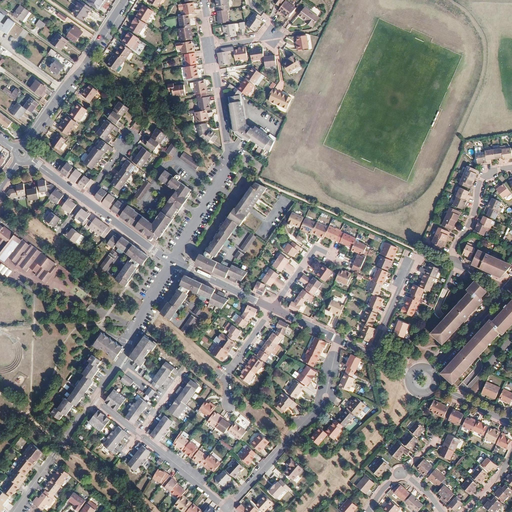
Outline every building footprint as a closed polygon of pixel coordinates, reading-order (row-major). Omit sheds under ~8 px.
[(90,0),(89,3),(98,9),(104,0),(90,0)] [(229,10),(227,0),(214,0),(215,4),(217,4),(218,11),(227,10),(229,10)] [(79,3),(91,11),(92,9),(81,1),(79,3)] [(277,12),(281,14),(282,13),(289,18),(295,9),(285,1),(277,12)] [(91,11),(79,3),(75,8),(78,10),(75,15),(84,21),(91,11)] [(193,3),(183,4),(185,15),(189,15),(195,14),(194,10),(193,10),(192,7),(194,7),(193,3)] [(30,12),(21,5),(14,15),(16,16),(15,18),(19,21),(20,19),(22,21),(30,12)] [(136,15),(137,16),(144,6),(142,5),(136,15)] [(144,6),(137,16),(147,22),(153,12),(144,6)] [(314,25),(320,16),(306,6),(300,14),(307,19),(314,25)] [(0,11),(6,16),(8,13),(0,7),(0,11)] [(228,22),(227,10),(218,11),(216,11),(218,23),(228,22)] [(261,17),(255,12),(246,24),(246,26),(254,32),(261,22),(259,20),(261,17)] [(185,15),(179,16),(181,29),(191,27),(190,22),(189,22),(188,18),(189,18),(189,15),(185,15)] [(139,35),(145,24),(136,18),(133,24),(129,29),(139,35)] [(42,29),(46,24),(40,19),(35,24),(42,29)] [(223,26),(223,31),(225,31),(226,33),(226,38),(236,36),(234,24),(223,26)] [(75,26),(68,36),(76,42),(81,35),(81,34),(82,31),(75,26)] [(393,26),(390,33),(398,35),(401,28),(393,26)] [(191,32),(191,27),(181,29),(178,29),(180,41),(192,39),(192,34),(191,34),(190,32),(191,32)] [(375,36),(382,39),(385,32),(378,29),(375,36)] [(139,39),(129,32),(122,42),(134,50),(139,43),(137,42),(139,39)] [(63,46),(67,40),(58,33),(51,43),(61,50),(64,47),(63,46)] [(297,45),(296,45),(296,50),(298,50),(302,49),(308,48),(306,36),(296,38),(297,42),(297,45)] [(181,48),(182,54),(194,52),(193,48),(192,48),(191,42),(175,44),(176,49),(181,48)] [(407,52),(409,44),(401,42),(399,50),(407,52)] [(118,51),(117,50),(114,54),(123,60),(124,61),(131,51),(123,45),(118,51)] [(217,53),(219,66),(229,65),(227,54),(233,53),(233,50),(233,47),(220,49),(221,53),(217,53)] [(246,47),(241,48),(241,49),(238,50),(233,50),(233,53),(235,60),(243,59),(243,61),(247,60),(246,47)] [(417,54),(423,57),(427,50),(420,47),(417,54)] [(48,53),(54,57),(57,52),(51,48),(48,53)] [(254,50),(250,50),(251,61),(264,59),(264,57),(263,48),(257,49),(257,51),(254,51),(254,50)] [(443,59),(446,52),(441,50),(438,56),(443,59)] [(111,59),(110,61),(107,65),(114,71),(119,64),(120,65),(123,60),(114,54),(114,53),(110,58),(111,59)] [(194,53),(184,55),(186,67),(195,65),(196,65),(194,53)] [(372,62),(378,65),(381,58),(375,55),(372,62)] [(264,59),(265,67),(276,65),(275,56),(264,57),(264,59)] [(289,61),(283,64),(288,73),(300,66),(293,56),(288,59),(289,61)] [(417,67),(421,60),(414,56),(410,63),(417,67)] [(398,66),(405,68),(407,60),(400,58),(398,66)] [(64,66),(56,60),(51,69),(58,74),(64,66)] [(387,60),(384,67),(391,70),(394,63),(387,60)] [(186,67),(184,67),(186,79),(198,77),(197,72),(196,72),(195,65),(186,67)] [(252,68),(249,72),(250,72),(246,78),(254,83),(261,74),(252,68)] [(446,68),(443,76),(450,79),(453,71),(446,68)] [(429,84),(431,77),(424,74),(422,82),(429,84)] [(397,76),(394,84),(401,87),(404,79),(397,76)] [(246,96),(254,86),(244,79),(241,83),(243,84),(238,90),(241,93),(246,96)] [(36,80),(31,88),(43,98),(46,93),(44,92),(47,88),(36,80)] [(204,88),(204,85),(203,80),(194,82),(196,94),(204,92),(206,92),(207,92),(206,88),(204,88)] [(371,80),(368,87),(376,90),(378,83),(371,80)] [(174,86),(173,83),(168,84),(169,91),(173,91),(173,96),(180,95),(181,96),(185,95),(184,85),(174,86)] [(417,84),(414,92),(422,95),(425,87),(417,84)] [(90,85),(87,89),(85,92),(83,91),(81,94),(90,101),(98,90),(90,85)] [(276,85),(271,92),(272,93),(270,96),(284,107),(291,97),(287,94),(286,96),(282,93),(283,91),(279,89),(280,88),(276,85)] [(13,93),(6,88),(3,90),(15,99),(21,92),(16,88),(13,93)] [(229,97),(234,130),(234,132),(235,134),(236,135),(238,137),(245,126),(244,125),(242,112),(239,95),(241,93),(238,90),(237,89),(236,89),(234,91),(233,93),(234,94),(232,96),(229,97)] [(354,99),(357,92),(350,89),(347,97),(354,99)] [(363,98),(371,101),(374,94),(366,91),(363,98)] [(380,91),(378,98),(384,101),(386,94),(380,91)] [(439,105),(442,97),(435,94),(432,102),(439,105)] [(210,110),(208,97),(207,97),(205,97),(198,98),(200,111),(206,110),(210,110)] [(417,104),(423,108),(427,101),(421,97),(417,104)] [(31,98),(24,107),(26,109),(31,113),(38,103),(31,98)] [(120,102),(113,111),(122,117),(125,113),(129,109),(120,102)] [(390,111),(393,104),(386,102),(383,109),(390,111)] [(404,112),(406,104),(399,102),(397,110),(404,112)] [(19,119),(26,109),(24,107),(18,103),(11,112),(19,119)] [(72,111),(69,115),(79,122),(87,111),(78,103),(75,108),(76,109),(74,112),(72,111)] [(347,116),(351,109),(344,105),(340,113),(347,116)] [(373,106),(370,114),(377,116),(380,108),(373,106)] [(208,121),(206,110),(200,111),(195,112),(197,122),(208,121)] [(108,118),(111,121),(120,127),(122,125),(118,122),(122,117),(113,111),(108,118)] [(13,122),(0,112),(0,121),(9,128),(13,122)] [(68,116),(65,121),(63,123),(62,122),(58,129),(68,136),(77,123),(68,116)] [(394,125),(401,127),(403,119),(396,118),(394,125)] [(107,120),(102,127),(110,133),(113,130),(117,132),(119,129),(107,120)] [(362,120),(360,127),(366,129),(369,123),(362,120)] [(206,123),(197,125),(198,130),(199,130),(200,136),(208,143),(210,140),(214,135),(215,133),(211,130),(209,133),(207,131),(207,129),(206,123)] [(242,140),(243,139),(249,130),(245,126),(238,137),(242,140)] [(110,133),(102,127),(96,134),(106,142),(109,143),(111,140),(107,138),(110,133)] [(250,139),(263,149),(269,153),(275,138),(269,134),(267,137),(264,135),(267,132),(260,127),(257,130),(255,129),(254,129),(252,129),(251,131),(249,130),(243,139),(248,142),(249,140),(250,139)] [(154,133),(151,138),(159,144),(166,135),(156,128),(153,132),(154,133)] [(374,137),(381,140),(383,133),(376,130),(374,137)] [(386,138),(393,141),(396,134),(389,131),(386,138)] [(355,142),(358,135),(351,132),(348,139),(355,142)] [(58,134),(51,143),(59,149),(66,140),(58,134)] [(154,151),(159,144),(151,138),(148,142),(143,139),(141,142),(154,151)] [(333,138),(330,145),(336,148),(339,141),(333,138)] [(366,147),(369,140),(362,138),(360,145),(366,147)] [(250,139),(249,140),(253,144),(262,150),(263,149),(250,139)] [(101,140),(96,147),(104,152),(105,154),(108,150),(112,153),(114,149),(110,147),(105,143),(101,140)] [(419,150),(422,143),(415,141),(412,147),(419,150)] [(375,143),(371,150),(378,153),(381,146),(375,143)] [(171,144),(165,152),(171,156),(177,148),(171,144)] [(138,155),(146,161),(151,154),(139,145),(137,148),(141,151),(138,155)] [(95,146),(89,154),(99,162),(101,158),(100,158),(104,152),(96,147),(95,146)] [(497,150),(493,151),(495,160),(499,159),(499,163),(503,162),(501,147),(497,148),(497,150)] [(504,147),(501,147),(503,162),(506,162),(506,159),(508,159),(511,159),(510,149),(504,150),(504,147)] [(487,165),(485,150),(481,151),(481,153),(476,154),(477,164),(480,164),(481,163),(482,162),(483,165),(487,165)] [(488,150),(485,150),(487,165),(490,164),(490,160),(495,160),(493,151),(488,151),(488,150)] [(199,164),(183,152),(179,158),(195,170),(199,164)] [(387,162),(390,155),(383,152),(380,159),(387,162)] [(99,162),(89,154),(82,162),(91,169),(95,163),(97,164),(99,162)] [(131,156),(129,159),(141,168),(146,161),(138,155),(135,159),(131,156)] [(121,166),(122,167),(130,173),(135,166),(122,156),(120,159),(124,162),(121,166)] [(363,164),(371,167),(373,160),(366,157),(363,164)] [(103,168),(107,162),(102,159),(98,164),(103,168)] [(62,172),(61,173),(66,176),(71,169),(72,167),(66,163),(65,165),(62,162),(57,170),(59,172),(60,171),(62,172)] [(392,173),(395,166),(388,163),(385,170),(392,173)] [(117,171),(115,174),(125,182),(131,174),(130,173),(122,167),(119,171),(117,171)] [(475,179),(478,172),(467,167),(463,175),(473,180),(474,178),(475,179)] [(66,176),(69,179),(69,177),(71,179),(70,180),(74,183),(81,174),(75,169),(74,171),(71,169),(66,176)] [(400,169),(398,176),(404,178),(407,171),(400,169)] [(173,187),(175,189),(179,184),(176,182),(179,179),(179,178),(179,177),(179,176),(178,175),(177,175),(176,175),(174,178),(172,176),(172,175),(165,170),(159,179),(166,184),(172,189),(173,187)] [(125,182),(115,174),(112,177),(114,178),(110,183),(119,190),(125,182)] [(473,180),(463,175),(459,184),(470,189),(472,186),(470,185),(471,183),(473,184),(474,181),(473,180)] [(89,180),(84,176),(77,185),(81,188),(82,187),(84,188),(85,186),(88,188),(94,181),(90,178),(89,180)] [(338,188),(342,182),(336,177),(331,184),(338,188)] [(36,186),(37,192),(47,190),(51,194),(56,188),(50,184),(46,185),(45,180),(43,181),(43,180),(35,181),(36,186)] [(138,191),(134,196),(140,200),(151,184),(145,180),(143,183),(138,191)] [(17,188),(9,190),(6,194),(12,199),(14,197),(25,195),(23,183),(18,184),(18,185),(16,186),(17,188)] [(185,198),(191,190),(181,183),(180,185),(176,190),(173,195),(184,203),(187,199),(185,198)] [(262,194),(267,188),(255,183),(252,188),(242,201),(251,208),(261,194),(262,194)] [(102,187),(99,185),(93,192),(96,194),(94,196),(96,198),(95,199),(100,202),(106,193),(101,188),(102,187)] [(29,200),(38,198),(37,192),(36,186),(33,187),(33,188),(27,189),(29,200)] [(500,190),(498,187),(495,190),(503,200),(506,198),(507,200),(511,195),(504,186),(502,188),(502,189),(500,190)] [(241,200),(242,201),(252,188),(251,187),(241,200)] [(56,188),(51,194),(49,197),(57,203),(63,195),(58,191),(59,190),(56,188)] [(455,192),(454,196),(467,202),(468,199),(465,198),(466,196),(467,196),(469,193),(460,189),(458,193),(455,192)] [(101,203),(105,206),(106,205),(108,206),(107,207),(110,210),(115,203),(112,200),(113,198),(108,194),(101,203)] [(173,195),(171,199),(182,207),(184,203),(173,195)] [(467,202),(454,196),(452,199),(455,201),(452,206),(462,210),(463,208),(462,206),(463,205),(466,206),(467,202)] [(72,200),(69,197),(62,207),(70,213),(76,205),(71,201),(72,200)] [(135,210),(128,205),(126,207),(121,214),(119,216),(152,240),(154,238),(156,235),(159,237),(160,238),(171,222),(169,221),(173,216),(178,209),(179,210),(182,207),(171,199),(166,205),(167,205),(164,210),(162,212),(161,212),(154,222),(154,223),(153,225),(149,223),(149,222),(134,211),(135,210)] [(488,204),(486,207),(500,213),(501,210),(499,208),(501,203),(492,199),(490,202),(491,202),(490,205),(488,204)] [(118,212),(121,214),(126,207),(117,200),(115,203),(110,210),(114,213),(115,212),(117,213),(118,212)] [(234,209),(232,212),(244,220),(247,217),(245,216),(247,213),(240,208),(240,207),(238,205),(236,208),(237,208),(236,210),(234,209)] [(449,207),(445,216),(455,221),(456,219),(457,219),(460,213),(449,207)] [(500,213),(486,207),(485,210),(488,212),(486,216),(494,220),(496,215),(498,216),(500,213)] [(86,212),(82,209),(81,208),(75,217),(83,222),(90,213),(87,211),(86,212)] [(174,217),(179,210),(178,209),(173,216),(169,221),(171,222),(174,217)] [(60,218),(52,212),(46,220),(55,228),(58,224),(56,223),(60,218)] [(244,220),(232,212),(227,218),(238,225),(240,226),(244,220)] [(304,217),(292,212),(287,223),(292,225),(293,224),(299,226),(304,217)] [(455,221),(445,216),(441,225),(452,230),(454,227),(452,226),(453,224),(455,225),(456,222),(455,221)] [(478,219),(476,223),(490,229),(491,226),(490,225),(492,221),(483,217),(481,221),(478,219)] [(88,227),(95,231),(102,222),(98,219),(97,220),(95,218),(92,222),(89,220),(84,227),(87,229),(88,227)] [(238,225),(227,218),(205,249),(207,251),(203,256),(201,255),(195,264),(219,275),(224,266),(209,259),(212,256),(214,257),(238,225)] [(316,224),(305,219),(301,229),(308,232),(307,233),(311,235),(312,233),(316,224)] [(102,222),(95,231),(104,238),(109,231),(106,229),(107,228),(105,226),(106,225),(102,222)] [(328,228),(317,223),(316,224),(312,233),(317,235),(320,236),(319,237),(323,239),(324,236),(328,228)] [(490,229),(476,223),(475,227),(477,228),(477,230),(476,230),(474,233),(483,237),(486,231),(488,233),(490,229)] [(44,280),(48,274),(52,270),(55,267),(51,264),(53,262),(28,242),(27,244),(20,238),(19,239),(12,233),(11,235),(7,232),(8,232),(0,225),(0,253),(1,255),(7,255),(13,259),(14,260),(15,263),(18,263),(19,264),(25,269),(28,264),(35,270),(38,267),(38,266),(42,269),(41,269),(37,275),(44,280)] [(332,239),(336,241),(340,232),(340,231),(335,228),(335,230),(329,227),(328,228),(324,236),(332,240),(332,239)] [(75,242),(80,234),(79,233),(72,228),(69,233),(67,232),(65,235),(75,242)] [(439,229),(435,237),(445,242),(446,239),(447,240),(450,234),(439,229)] [(336,241),(352,248),(355,241),(356,239),(340,232),(336,241)] [(250,233),(239,249),(244,253),(255,237),(250,233)] [(128,241),(118,234),(116,237),(113,235),(106,243),(112,248),(115,245),(121,250),(128,241)] [(442,251),(443,248),(442,247),(444,244),(445,245),(446,242),(445,242),(435,237),(431,246),(442,251)] [(124,251),(126,253),(132,244),(130,243),(128,241),(121,250),(124,251)] [(363,262),(366,257),(362,255),(366,246),(355,241),(352,248),(351,250),(358,254),(353,265),(361,269),(363,262)] [(298,251),(301,248),(292,242),(290,245),(288,244),(284,250),(293,257),(297,251),(298,251)] [(461,254),(463,255),(464,255),(464,254),(466,255),(464,259),(468,260),(473,248),(470,247),(471,245),(466,242),(461,254)] [(394,256),(395,253),(397,249),(386,243),(380,255),(393,260),(395,256),(394,256)] [(140,263),(141,264),(147,255),(132,244),(126,253),(132,257),(129,261),(128,260),(115,279),(125,286),(137,269),(136,268),(140,263)] [(243,255),(237,251),(233,257),(238,261),(243,255)] [(507,266),(475,251),(470,262),(478,266),(479,264),(480,261),(483,263),(482,265),(481,268),(498,275),(499,273),(500,270),(504,272),(507,268),(507,266)] [(285,265),(287,263),(289,260),(280,254),(276,260),(293,272),(295,269),(289,265),(288,267),(285,265)] [(99,267),(104,271),(113,259),(108,255),(99,267)] [(387,270),(389,267),(390,265),(391,265),(392,262),(381,257),(377,266),(387,270)] [(293,272),(276,260),(272,266),(281,272),(283,269),(284,268),(286,269),(285,271),(291,275),(293,272)] [(0,262),(0,273),(5,275),(9,270),(0,262)] [(231,265),(229,269),(226,275),(230,277),(228,280),(235,283),(237,280),(240,282),(247,273),(231,265)] [(229,269),(224,266),(219,275),(225,278),(226,275),(229,269)] [(323,266),(319,270),(320,271),(319,273),(318,273),(316,276),(324,282),(332,272),(323,266)] [(424,274),(434,278),(438,270),(429,266),(426,271),(425,270),(424,274)] [(270,269),(266,275),(282,287),(284,284),(278,279),(277,281),(275,279),(276,278),(278,275),(270,269)] [(377,269),(372,281),(373,281),(382,285),(384,282),(383,281),(384,278),(386,273),(377,269)] [(339,270),(335,280),(346,285),(351,274),(347,272),(346,273),(344,272),(339,270)] [(423,278),(423,280),(421,283),(420,283),(418,287),(424,290),(429,292),(435,279),(434,278),(424,274),(422,277),(423,278)] [(282,287),(266,275),(262,281),(270,287),(272,284),(273,282),(275,284),(274,285),(280,289),(282,287)] [(313,278),(311,281),(310,282),(308,281),(309,279),(303,275),(301,278),(317,289),(322,284),(313,278)] [(159,313),(169,321),(187,296),(186,295),(189,290),(197,294),(202,284),(195,281),(186,276),(181,287),(177,292),(176,291),(159,313)] [(313,295),(317,289),(301,278),(299,279),(299,280),(305,285),(306,283),(308,285),(307,286),(305,289),(313,295)] [(257,281),(253,291),(258,294),(262,296),(263,293),(264,291),(265,289),(263,288),(265,285),(257,281)] [(373,281),(368,293),(373,295),(377,297),(382,285),(373,281)] [(88,294),(91,289),(82,283),(79,288),(88,294)] [(480,295),(481,296),(486,291),(488,291),(489,290),(488,289),(487,288),(486,288),(486,289),(484,290),(477,283),(468,292),(469,293),(463,300),(464,301),(458,307),(446,321),(442,325),(435,333),(440,338),(438,341),(441,344),(443,342),(441,341),(442,340),(443,340),(444,341),(448,336),(448,335),(447,335),(448,333),(450,335),(450,334),(467,316),(465,315),(467,313),(469,314),(482,300),(480,298),(478,297),(480,295)] [(202,284),(197,294),(202,296),(207,286),(202,284)] [(410,299),(418,302),(424,290),(418,287),(413,285),(409,294),(411,295),(410,299)] [(207,286),(202,296),(204,297),(210,300),(208,303),(215,307),(220,310),(225,303),(227,300),(224,298),(225,295),(218,291),(216,295),(213,293),(215,290),(208,287),(207,286)] [(300,293),(298,296),(296,298),(302,303),(304,300),(306,302),(311,296),(302,290),(300,293)] [(377,297),(373,295),(368,305),(369,306),(377,310),(382,299),(377,297)] [(300,306),(302,303),(296,298),(293,303),(291,302),(290,302),(288,308),(297,312),(300,306)] [(400,312),(412,317),(415,309),(416,310),(419,303),(418,302),(410,299),(407,298),(404,304),(405,305),(404,308),(402,307),(400,312)] [(335,313),(335,314),(339,316),(344,306),(331,300),(326,311),(327,313),(330,314),(332,313),(333,312),(335,313)] [(500,335),(503,332),(500,330),(502,328),(505,330),(511,322),(511,303),(509,307),(506,305),(504,308),(506,310),(509,313),(507,314),(504,312),(495,322),(498,324),(496,326),(494,324),(491,322),(478,336),(480,337),(479,338),(478,339),(477,337),(460,356),(460,357),(461,357),(460,359),(458,358),(447,370),(452,374),(452,375),(448,379),(452,383),(468,365),(479,354),(486,346),(494,337),(498,333),(500,335)] [(244,312),(242,314),(249,319),(252,316),(253,316),(256,310),(247,305),(244,312)] [(366,310),(360,323),(364,324),(370,327),(373,323),(372,322),(373,319),(374,319),(376,315),(375,314),(377,310),(369,306),(367,311),(366,310)] [(197,307),(192,314),(198,318),(202,311),(197,307)] [(243,328),(249,319),(242,314),(240,318),(238,316),(234,322),(243,328)] [(190,316),(180,331),(186,334),(196,320),(190,316)] [(283,336),(288,325),(278,320),(275,327),(278,328),(276,331),(283,336)] [(393,334),(402,338),(407,325),(396,320),(395,325),(396,325),(395,327),(393,334)] [(370,327),(364,324),(361,331),(362,332),(359,338),(368,343),(375,329),(370,327)] [(227,336),(234,340),(240,332),(232,326),(227,332),(229,333),(227,336)] [(272,333),(268,338),(277,345),(283,336),(276,331),(274,334),(272,333)] [(109,342),(110,340),(110,338),(107,338),(104,335),(104,334),(102,334),(99,338),(95,342),(93,346),(99,351),(100,349),(108,355),(107,356),(113,361),(116,357),(119,353),(122,349),(121,346),(120,347),(116,344),(115,342),(113,342),(111,344),(109,342)] [(229,348),(231,345),(233,343),(221,334),(218,338),(221,341),(218,345),(228,353),(231,349),(229,348)] [(151,351),(156,345),(152,343),(147,339),(143,336),(140,341),(137,345),(139,346),(137,349),(135,348),(129,356),(133,360),(137,363),(141,365),(145,359),(143,358),(147,352),(149,349),(151,351)] [(268,338),(262,347),(269,352),(271,349),(273,350),(277,345),(268,338)] [(324,348),(326,343),(315,338),(313,343),(311,342),(308,350),(319,356),(322,350),(321,349),(322,347),(324,348)] [(218,345),(217,344),(210,354),(220,361),(225,356),(228,353),(218,345)] [(262,347),(256,356),(264,362),(269,356),(267,355),(269,352),(262,347)] [(317,359),(319,356),(308,350),(307,350),(305,354),(306,355),(303,362),(312,366),(316,359),(317,359)] [(84,375),(76,386),(85,393),(93,381),(91,380),(99,369),(96,367),(100,362),(92,355),(87,361),(90,363),(82,373),(84,375)] [(360,360),(350,355),(345,366),(347,367),(345,371),(353,375),(360,360)] [(262,363),(254,357),(249,364),(248,363),(245,367),(254,373),(255,374),(262,363)] [(166,361),(152,379),(154,380),(151,383),(157,388),(160,385),(161,386),(163,382),(167,385),(171,379),(168,377),(172,371),(175,374),(178,371),(166,361)] [(254,373),(245,367),(243,370),(244,371),(239,378),(247,383),(254,373)] [(306,386),(308,382),(310,380),(311,381),(314,377),(313,376),(315,373),(306,367),(300,375),(299,375),(296,379),(306,386)] [(443,374),(448,379),(452,375),(452,374),(447,370),(443,374)] [(338,387),(348,392),(354,379),(344,375),(342,379),(343,380),(341,383),(340,382),(338,387)] [(123,377),(118,383),(124,388),(127,390),(132,383),(123,377)] [(188,383),(184,389),(180,386),(176,392),(180,395),(168,410),(180,419),(184,413),(189,406),(186,404),(190,398),(199,386),(187,377),(184,380),(188,383)] [(304,386),(295,380),(286,392),(295,398),(298,394),(297,394),(299,390),(300,391),(304,386)] [(495,387),(486,382),(481,394),(490,398),(495,387)] [(76,386),(75,388),(84,395),(85,393),(76,386)] [(148,387),(144,393),(150,397),(155,391),(148,387)] [(76,406),(84,395),(75,388),(71,394),(67,399),(65,398),(56,409),(54,408),(50,413),(59,420),(63,414),(65,416),(73,404),(76,406)] [(125,399),(113,390),(108,397),(105,401),(117,410),(125,399)] [(511,399),(511,394),(503,390),(498,400),(509,405),(511,399)] [(296,404),(282,392),(279,396),(281,398),(281,400),(277,405),(283,410),(283,411),(287,406),(288,406),(291,409),(296,404)] [(139,412),(141,413),(146,407),(149,410),(152,407),(140,398),(135,404),(134,403),(128,410),(129,411),(125,417),(128,420),(129,418),(131,420),(130,421),(137,426),(140,423),(136,421),(138,418),(136,416),(139,412)] [(351,404),(349,403),(345,407),(356,417),(365,406),(356,398),(352,402),(351,404)] [(211,406),(208,404),(204,401),(198,410),(208,417),(215,407),(212,404),(211,406)] [(442,419),(447,408),(433,401),(428,411),(432,412),(434,413),(434,415),(442,419)] [(337,421),(344,427),(353,416),(344,409),(342,412),(343,414),(340,417),(337,421)] [(462,415),(452,410),(447,421),(457,426),(462,415)] [(97,411),(88,422),(94,427),(100,432),(109,420),(97,411)] [(157,430),(154,429),(152,432),(148,430),(146,433),(153,438),(154,436),(156,438),(155,439),(158,442),(163,435),(164,436),(170,428),(169,428),(173,422),(161,413),(158,416),(162,419),(157,425),(160,426),(157,430)] [(215,428),(216,427),(223,418),(219,415),(219,416),(216,415),(214,413),(207,422),(215,428)] [(230,425),(227,423),(225,421),(226,420),(223,418),(216,427),(224,433),(230,425)] [(476,422),(472,420),(472,422),(469,420),(466,418),(461,427),(472,432),(472,430),(476,422)] [(329,428),(328,428),(324,432),(326,434),(333,440),(341,431),(339,429),(342,426),(336,422),(334,420),(332,423),(333,424),(329,428)] [(416,422),(408,431),(416,437),(424,429),(416,422)] [(476,422),(472,430),(483,436),(486,428),(480,425),(480,424),(476,422)] [(233,423),(227,431),(239,440),(245,432),(233,423)] [(113,449),(118,444),(115,442),(119,438),(121,439),(123,437),(127,439),(129,436),(123,431),(122,432),(120,430),(121,429),(118,426),(113,433),(111,431),(105,439),(107,440),(102,445),(114,455),(117,452),(113,449)] [(317,445),(326,434),(324,432),(318,428),(309,438),(317,445)] [(495,432),(492,431),(488,429),(483,439),(494,444),(499,433),(495,431),(495,432)] [(408,433),(400,443),(410,451),(418,442),(408,433)] [(453,451),(453,452),(459,440),(447,434),(441,446),(453,451)] [(505,436),(501,434),(496,444),(506,450),(510,442),(504,438),(505,436)] [(250,444),(258,451),(261,447),(262,449),(268,443),(260,435),(250,444)] [(180,436),(174,444),(177,446),(176,448),(182,452),(182,451),(189,443),(180,436)] [(222,440),(220,443),(231,450),(232,447),(222,440)] [(189,443),(182,451),(190,458),(197,448),(189,442),(189,443)] [(397,442),(387,453),(397,461),(403,453),(406,455),(409,452),(397,442)] [(139,449),(137,451),(139,453),(135,458),(133,456),(129,461),(125,459),(123,462),(135,472),(139,466),(140,467),(146,459),(145,458),(150,452),(147,450),(146,451),(144,450),(145,448),(138,443),(135,446),(139,449)] [(34,445),(24,458),(34,465),(37,462),(35,461),(42,452),(34,445)] [(441,450),(440,452),(438,456),(448,460),(453,451),(441,446),(440,449),(441,450)] [(255,454),(247,447),(245,450),(246,450),(239,458),(247,465),(250,462),(248,461),(250,460),(255,454)] [(192,459),(201,466),(207,457),(198,450),(192,459)] [(35,461),(37,462),(44,454),(42,452),(35,461)] [(220,464),(208,455),(207,457),(201,466),(204,468),(206,467),(208,469),(213,472),(220,464)] [(30,467),(31,468),(34,465),(24,458),(23,457),(15,468),(17,469),(24,475),(30,467)] [(290,459),(286,464),(290,467),(284,474),(292,481),(302,470),(290,459)] [(483,460),(479,464),(488,473),(490,470),(490,469),(491,468),(494,470),(497,468),(486,459),(484,461),(483,460)] [(380,460),(376,464),(383,470),(387,466),(380,460)] [(423,460),(416,468),(421,472),(420,473),(423,476),(431,467),(423,460)] [(236,461),(226,471),(235,479),(238,476),(237,475),(243,468),(236,461)] [(383,470),(376,464),(370,471),(378,478),(383,472),(382,471),(383,470)] [(478,467),(470,476),(479,485),(482,482),(481,481),(483,478),(483,477),(486,474),(478,467)] [(60,468),(59,470),(67,477),(69,475),(60,468)] [(20,483),(25,476),(24,475),(17,469),(9,479),(11,481),(19,487),(21,484),(20,483)] [(67,477),(59,470),(54,476),(53,475),(50,479),(60,486),(67,477)] [(157,470),(152,478),(161,484),(168,476),(165,473),(164,474),(161,472),(157,470)] [(230,477),(223,471),(218,475),(215,476),(215,484),(219,484),(222,487),(226,486),(226,482),(230,481),(230,477)] [(430,483),(437,488),(441,483),(444,478),(438,473),(430,483)] [(169,492),(176,484),(173,481),(171,479),(172,478),(169,475),(168,476),(161,484),(161,485),(169,492)] [(364,476),(355,486),(364,494),(373,484),(364,476)] [(471,492),(474,489),(473,488),(476,485),(469,478),(460,488),(470,496),(472,493),(471,492)] [(50,479),(48,482),(49,483),(44,489),(45,490),(53,496),(61,487),(60,486),(50,479)] [(290,489),(280,480),(278,483),(277,482),(275,485),(274,484),(270,488),(270,489),(268,492),(276,499),(285,489),(287,492),(290,489)] [(11,481),(3,491),(11,497),(16,491),(17,492),(20,488),(19,487),(11,481)] [(176,484),(169,492),(178,500),(180,496),(181,495),(184,492),(176,484)] [(397,489),(395,488),(394,487),(391,491),(399,498),(399,499),(402,502),(409,494),(404,490),(404,489),(400,485),(397,489)] [(445,504),(453,495),(442,485),(436,492),(440,495),(438,496),(440,498),(439,499),(445,504)] [(511,491),(504,485),(502,488),(500,490),(497,488),(493,493),(502,501),(506,497),(507,498),(511,492),(511,491)] [(0,504),(4,508),(8,503),(6,501),(8,499),(9,497),(0,490),(0,504)] [(40,500),(39,499),(36,497),(32,502),(42,510),(46,505),(47,506),(52,500),(54,497),(53,496),(45,490),(40,497),(42,498),(40,500)] [(76,505),(75,506),(74,508),(79,511),(86,500),(82,498),(82,496),(80,494),(78,494),(75,492),(69,500),(74,503),(76,505)] [(263,494),(259,499),(261,501),(259,503),(256,506),(261,511),(262,511),(271,502),(263,494)] [(178,500),(174,505),(182,511),(183,511),(190,503),(186,500),(186,501),(180,496),(178,500)] [(414,511),(416,511),(422,506),(410,496),(404,503),(414,511)] [(454,511),(456,509),(458,506),(461,504),(458,502),(460,500),(455,496),(445,508),(449,510),(451,508),(454,511)] [(493,498),(490,501),(489,503),(486,501),(482,506),(488,511),(493,511),(495,510),(496,511),(501,505),(493,498)] [(93,511),(95,510),(98,507),(89,500),(80,511),(93,511)] [(354,511),(358,509),(349,501),(340,511),(354,511)] [(385,505),(382,509),(384,511),(395,511),(399,509),(390,501),(386,506),(385,505)]
